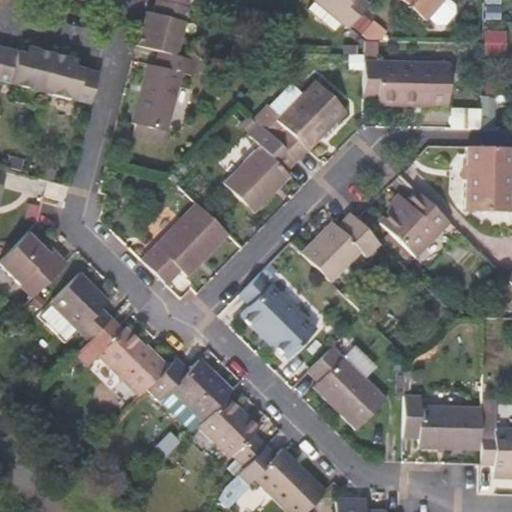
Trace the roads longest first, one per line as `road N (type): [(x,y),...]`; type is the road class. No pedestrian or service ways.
road 1 (residential): [(511,140),(364,142),(189,319)]
road 2 (residential): [(511,510),(407,507),(368,489),(189,319)]
road 3 (residential): [(189,319),(148,312),(65,227),(113,54)]
